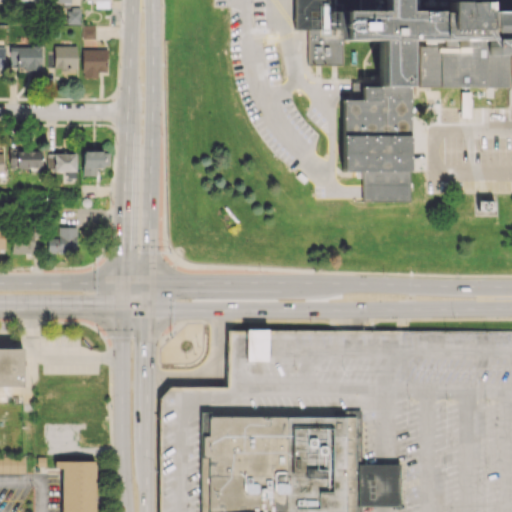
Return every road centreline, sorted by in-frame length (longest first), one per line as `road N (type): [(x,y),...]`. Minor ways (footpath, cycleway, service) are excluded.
road 1 (primary): [(147,309),(511,306)]
road 2 (primary): [(147,282),(150,0)]
road 3 (primary): [(121,308),(124,511)]
road 4 (primary): [(511,285),(309,282)]
road 5 (primary): [(127,112),(121,282)]
road 6 (primary): [(309,282),(147,282)]
road 7 (primary): [(147,463),(147,309)]
road 8 (residential): [(127,112),(0,112)]
road 9 (primary): [(121,282),(0,282)]
road 10 (primary): [(0,308),(121,308)]
